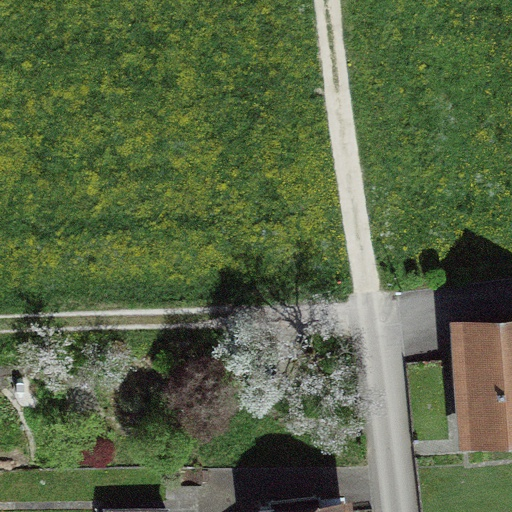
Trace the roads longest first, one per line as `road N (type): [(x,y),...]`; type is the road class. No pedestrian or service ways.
road 1 (track): [(368,316),(328,0)]
road 2 (residential): [(368,316),(393,511)]
